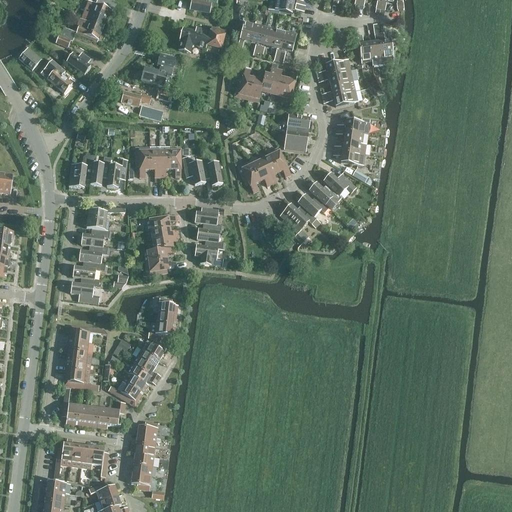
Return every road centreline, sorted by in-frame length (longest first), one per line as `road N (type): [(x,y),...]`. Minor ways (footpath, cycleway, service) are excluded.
road 1 (residential): [(178,201),(247,208),(299,184),(323,128),(312,47)]
road 2 (residential): [(40,152),(125,49),(146,0)]
road 3 (residential): [(126,440),(174,360),(184,297)]
road 4 (unclassified): [(23,429),(39,299)]
